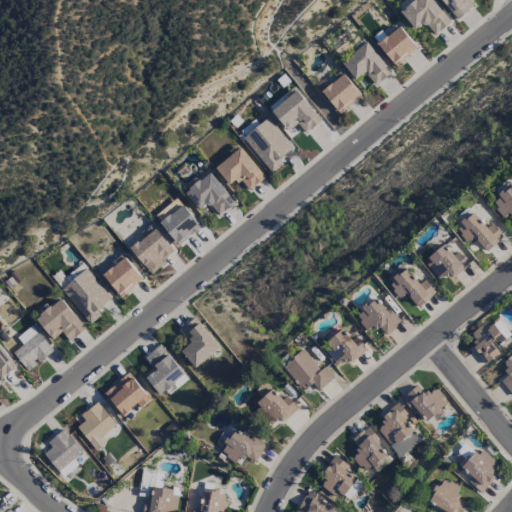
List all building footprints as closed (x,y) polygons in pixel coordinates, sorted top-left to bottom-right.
[(451,23),(432,0),(415,0),(400,12),(415,30),(424,23),(434,36),(451,23)] [(473,6),(467,0),(440,0),(458,20),(473,6)] [(377,44),(395,66),(417,49),(400,27),(377,44)] [(355,80),(365,73),(375,86),(391,73),(367,42),(341,63),(355,80)] [(361,96),(343,74),(321,92),(339,114),(361,96)] [(320,123),(298,90),(270,108),(286,132),(298,124),(304,134),(320,123)] [(272,173),(283,164),(279,160),(293,147),(267,117),(242,140),(272,173)] [(229,187),(240,180),(248,190),(263,180),(242,148),(215,167),(229,187)] [(199,211),(207,204),(219,216),(235,202),(209,172),(184,194),(199,211)] [(511,185),(490,203),(505,220),(511,214),(511,185)] [(201,227),(182,205),(159,223),(178,246),(201,227)] [(503,237),(491,224),(487,228),(472,212),(454,229),(467,243),(473,238),(486,252),(503,237)] [(150,274),(175,252),(150,224),(141,233),(143,236),(129,250),(150,274)] [(443,274),(448,281),(468,266),(458,252),(453,256),(445,246),(424,262),(437,279),(443,274)] [(103,273),(117,297),(141,282),(127,258),(103,273)] [(110,299),(87,269),(61,289),(88,326),(101,316),(97,310),(110,299)] [(399,299),(406,294),(417,308),(435,294),(424,280),(418,285),(407,269),(387,284),(399,299)] [(367,333),(377,325),(385,335),(399,325),(378,298),(354,315),(367,333)] [(84,330),(62,299),(34,318),(51,341),(61,333),(68,342),(84,330)] [(179,332),(189,343),(180,352),(196,369),(220,346),(193,318),(179,332)] [(496,350),(506,343),(489,320),(470,334),(476,343),(471,346),(484,365),(499,355),(496,350)] [(53,352),(32,327),(24,333),(27,337),(21,342),(15,334),(5,343),(28,372),(53,352)] [(366,351),(356,337),(351,341),(343,331),(322,347),(336,365),(344,359),(349,365),(366,351)] [(161,398),(187,378),(160,345),(144,358),(152,368),(143,375),(161,398)] [(17,366),(0,346),(0,379),(1,380),(17,366)] [(334,378),(324,368),(321,370),(302,350),(282,368),(303,391),(311,383),(319,392),(334,378)] [(511,355),(500,364),(508,375),(500,381),(511,397),(511,355)] [(125,418),(149,397),(127,373),(104,394),(125,418)] [(435,388),(424,396),(417,386),(403,397),(423,424),(448,406),(435,388)] [(286,396),(282,400),(272,390),(253,407),(269,424),(275,419),(281,425),(298,409),(286,396)] [(99,438),(115,424),(97,402),(80,417),(84,421),(76,428),(96,451),(104,444),(99,438)] [(421,441),(404,420),(408,417),(398,403),(379,417),(384,424),(377,430),(398,458),(421,441)] [(264,448),(237,428),(220,452),(235,463),(241,455),(253,464),(264,448)] [(353,457),(365,474),(388,458),(367,428),(350,440),(359,453),(353,457)] [(43,454),(58,473),(83,452),(64,429),(47,443),(51,448),(43,454)] [(474,453),(466,445),(452,458),(460,466),(474,453)] [(479,492),(501,468),(480,449),(461,469),(471,478),(468,482),(479,492)] [(321,486),(341,499),(355,479),(344,472),(348,466),(334,456),(321,476),(326,479),(321,486)] [(442,511),(462,511),(466,506),(455,499),(461,489),(444,479),(440,488),(437,486),(428,503),(443,511),(442,511)] [(175,511),(178,492),(152,489),(151,501),(144,500),(142,511),(175,511)] [(200,510),(195,509),(194,511),(216,511),(217,511),(216,511),(224,511),(227,494),(203,491),(200,510)] [(334,511),(336,508),(305,494),(298,510),(302,511),(334,511)]
